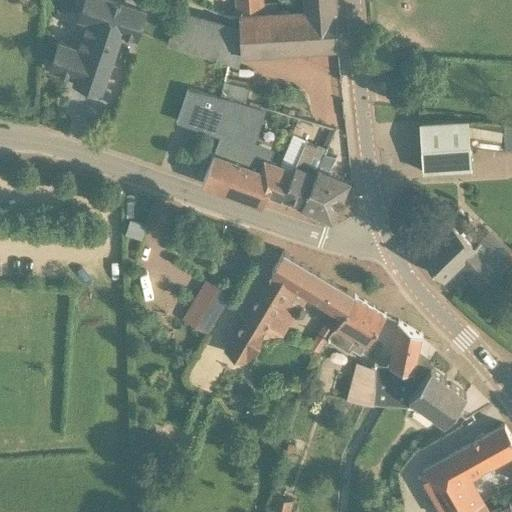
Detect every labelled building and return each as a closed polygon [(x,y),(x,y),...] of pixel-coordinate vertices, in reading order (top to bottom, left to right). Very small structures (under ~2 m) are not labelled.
[(58,43),(50,68),(75,77),(74,81),(100,90),(120,32),(135,37),(144,11),(110,0),(83,0),(78,18),(93,23),(84,51),(58,43)] [(238,0),(241,25),(240,25),(241,33),(188,10),(181,8),(171,36),(169,35),(169,38),(166,44),(243,67),(242,53),(338,46),(334,0),(238,0)] [(249,88),(223,82),(219,94),(244,103),(249,88)] [(268,191),(279,165),(265,159),(268,153),(249,146),(261,108),(244,103),(219,94),(194,86),(190,84),(187,94),(178,119),(178,121),(220,135),(202,182),(263,204),(268,191)] [(503,124),(468,120),(419,123),(422,171),(471,168),(470,146),(505,152),(503,124)] [(333,132),(327,130),(320,146),(325,148),(333,132)] [(281,196),(301,205),(323,155),(325,149),(316,146),(305,141),(292,170),(279,165),(268,191),(281,196)] [(323,155),(301,205),(332,218),(348,180),(328,172),(334,157),(323,155)] [(445,219),(451,225),(421,255),(443,278),(459,262),(485,288),(495,279),(496,280),(497,279),(496,278),(504,271),(507,274),(511,268),(511,249),(498,264),(477,243),(478,242),(468,232),(475,225),(458,207),(445,219)] [(127,232),(141,236),(144,225),(130,220),(127,232)] [(334,329),(354,294),(283,250),(226,349),(246,359),(264,328),(281,338),(294,317),(301,317),(305,311),(303,306),(310,294),(334,308),(325,323),(333,328),(334,329)] [(183,318),(208,332),(232,291),(206,277),(183,318)] [(385,313),(354,294),(334,329),(333,328),(326,339),(348,352),(350,349),(361,355),(367,344),(367,345),(385,313)] [(397,321),(398,322),(390,366),(415,371),(418,353),(422,335),(398,320),(397,321)] [(433,364),(418,353),(415,371),(410,396),(421,404),(411,418),(406,418),(404,448),(425,435),(439,417),(446,422),(466,393),(431,367),(433,364)] [(346,400),(374,405),(376,366),(373,366),(372,368),(356,365),(346,400)] [(410,396),(415,371),(390,366),(376,366),(376,386),(374,405),(409,407),(410,396)] [(420,471),(443,511),(461,511),(480,502),(472,489),(511,466),(511,436),(504,424),(420,471)] [(292,453),(294,444),(286,442),(284,451),(292,453)] [(290,511),(293,501),(273,496),(270,511),(290,511)] [(485,511),(480,502),(461,511),(511,511),(511,504),(492,511),(485,511)]
